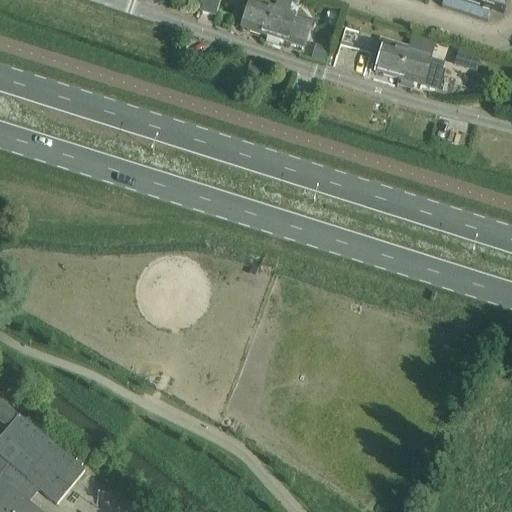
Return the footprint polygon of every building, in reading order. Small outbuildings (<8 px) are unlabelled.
[(205,0),(200,15),(215,20),(221,0),(205,0)] [(288,16),(293,0),(278,0),(275,11),(288,16)] [(509,0),(454,0),(504,16),(509,0)] [(273,15),(244,5),(240,17),(245,19),(241,32),(265,40),(273,15)] [(265,40),(303,53),(311,27),(273,15),(265,40)] [(315,48),(311,60),(324,65),(329,52),(315,48)] [(406,58),(382,51),(374,76),(398,83),(406,58)] [(398,83),(422,90),(436,95),(443,70),(406,58),(398,83)] [(0,425),(6,430),(17,417),(0,403),(0,425)] [(18,419),(0,441),(0,483),(12,493),(13,494),(32,470),(22,461),(41,438),(18,419)] [(56,508),(84,474),(41,438),(22,461),(32,470),(13,494),(28,506),(39,493),(56,508)] [(0,507),(12,493),(0,483),(0,507)] [(35,511),(28,506),(13,494),(12,493),(0,507),(0,511),(35,511)]
